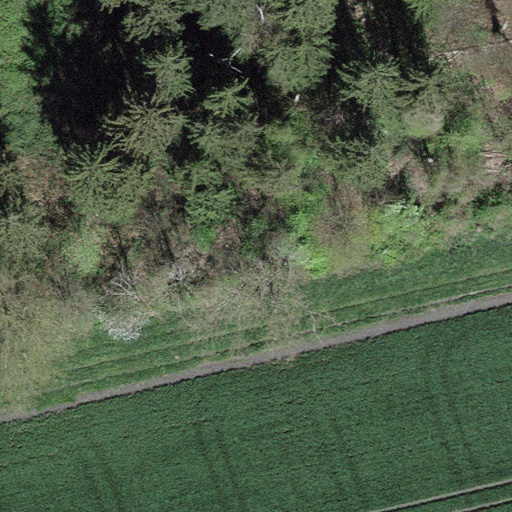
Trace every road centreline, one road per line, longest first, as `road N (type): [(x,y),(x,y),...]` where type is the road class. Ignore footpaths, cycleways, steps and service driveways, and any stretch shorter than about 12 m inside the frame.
road 1 (track): [(0,398),(511,293)]
road 2 (track): [(382,0),(511,156)]
